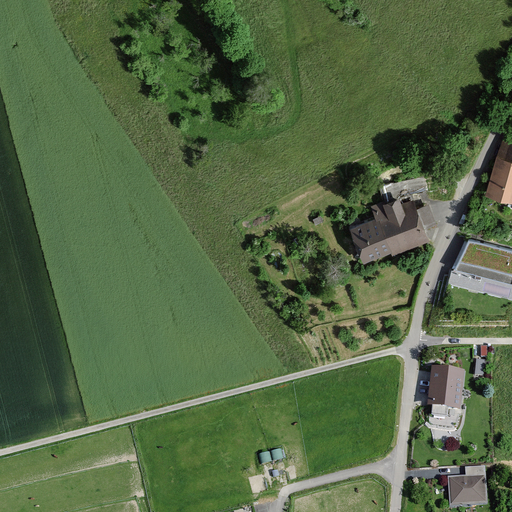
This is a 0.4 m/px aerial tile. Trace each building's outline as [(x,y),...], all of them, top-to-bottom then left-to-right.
[(486,196),(511,203),(511,152),(501,149),(486,196)] [(378,220),(356,227),(368,261),(430,240),(426,229),(437,225),(430,203),(409,211),(404,198),(374,209),(378,220)] [(511,283),(511,249),(466,237),(452,267),(511,283)] [(466,373),(434,369),(428,410),(460,414),(466,373)] [(466,478),(447,480),(450,508),(489,504),(485,467),(466,469),(466,478)]
